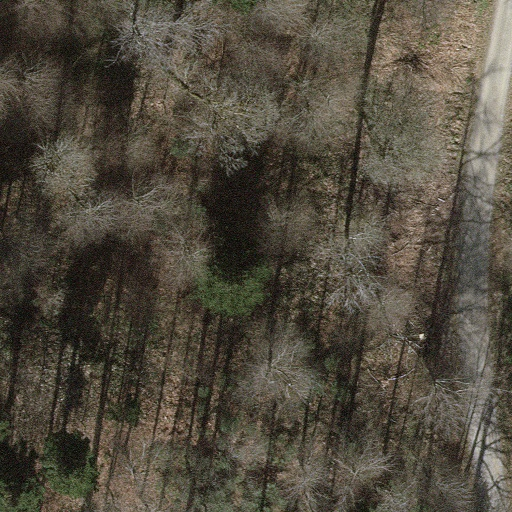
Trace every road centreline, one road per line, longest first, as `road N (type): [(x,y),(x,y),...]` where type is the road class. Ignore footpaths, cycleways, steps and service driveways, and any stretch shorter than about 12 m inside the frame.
road 1 (track): [(511,5),(486,141),(476,314),(492,511)]
road 2 (track): [(483,201),(370,0)]
